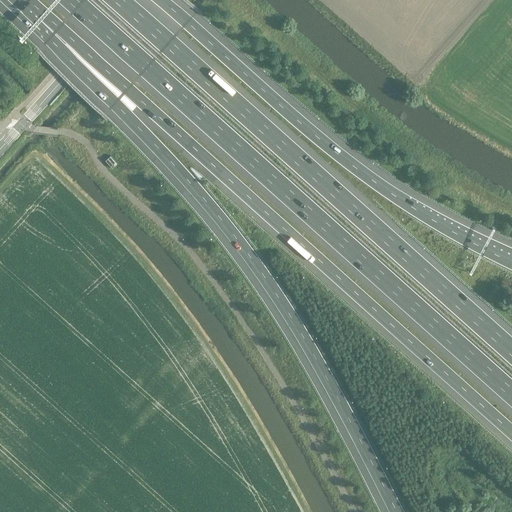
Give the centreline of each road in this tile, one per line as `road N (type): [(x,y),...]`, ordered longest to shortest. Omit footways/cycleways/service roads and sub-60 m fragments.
road 1 (motorway): [(41,21),(511,435)]
road 2 (motorway): [(41,21),(201,195),(275,294),(396,511)]
road 3 (motorway): [(73,0),(511,393)]
road 4 (motorway): [(511,352),(117,0)]
road 5 (motorway): [(511,263),(349,164),(161,0)]
road 6 (secondary): [(0,148),(133,0)]
